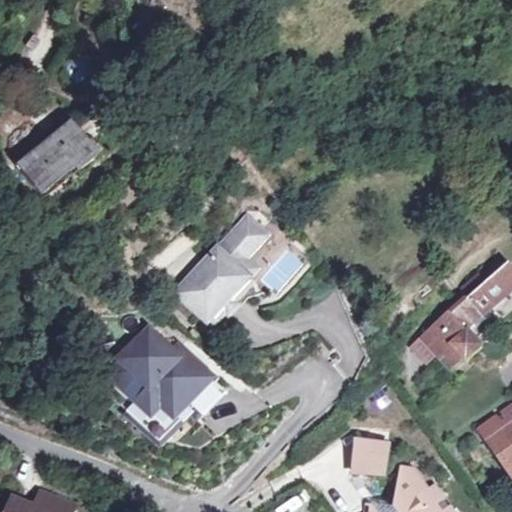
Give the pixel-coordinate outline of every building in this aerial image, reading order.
[(97,157),(68,126),(19,173),(39,194),(71,165),(80,173),(97,157)] [(243,230),(174,309),(208,338),(226,316),(246,294),(245,293),(231,281),(240,270),(261,246),(243,230)] [(240,270),(231,281),(245,293),(254,282),(240,270)] [(511,296),(511,279),(504,271),(466,307),(482,325),(511,296)] [(466,307),(449,323),(465,341),(482,325),(466,307)] [(244,311),(226,316),(208,338),(214,344),(244,311)] [(449,323),(423,348),(413,357),(429,375),(440,365),(449,376),(463,364),(467,367),(479,356),(465,341),(449,323)] [(146,346),(106,390),(135,416),(144,405),(172,431),(208,392),(181,367),(176,373),(146,346)] [(135,416),(125,427),(158,457),(192,420),(201,429),(223,405),(208,392),(172,431),(144,405),(135,416)] [(511,420),(480,444),(511,485),(511,420)] [(399,450),(365,448),(364,479),(396,483),(399,450)] [(415,476),(409,511),(458,511),(447,496),(441,500),(426,478),(415,476)]
